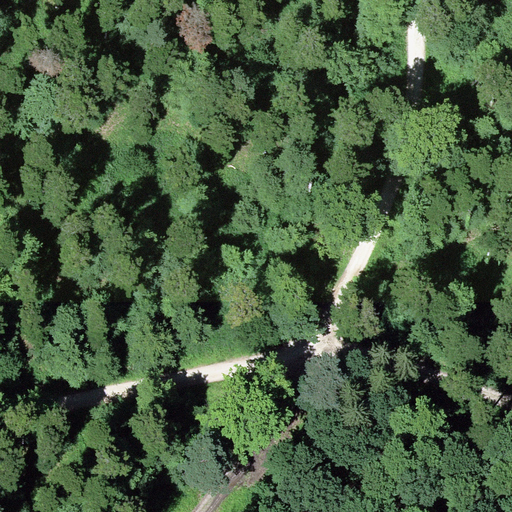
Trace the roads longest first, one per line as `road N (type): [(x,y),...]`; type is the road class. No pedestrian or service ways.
road 1 (track): [(409,0),(413,77),(403,137),(318,358)]
road 2 (track): [(0,413),(318,358)]
road 3 (track): [(318,358),(511,406)]
road 4 (track): [(318,358),(205,511)]
